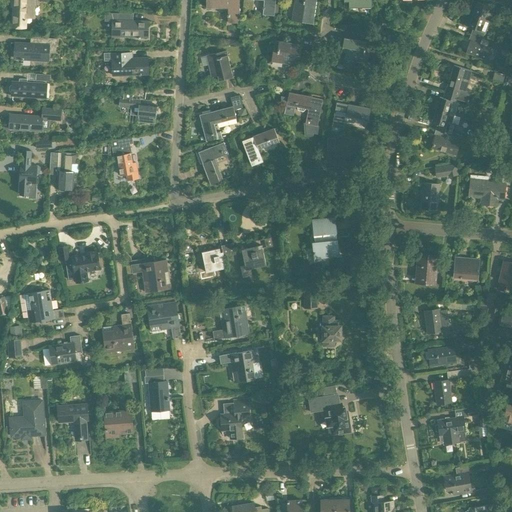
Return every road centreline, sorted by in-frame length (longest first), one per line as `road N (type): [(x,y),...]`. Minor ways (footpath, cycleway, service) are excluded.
road 1 (residential): [(74,308),(121,297),(112,213),(0,234)]
road 2 (residential): [(413,467),(391,232)]
road 3 (residential): [(173,203),(395,168)]
road 4 (residential): [(200,472),(413,467)]
road 5 (residential): [(173,203),(181,0)]
road 6 (residential): [(408,92),(323,70),(329,0)]
road 7 (residential): [(200,472),(191,351)]
road 8 (residential): [(511,237),(391,232)]
